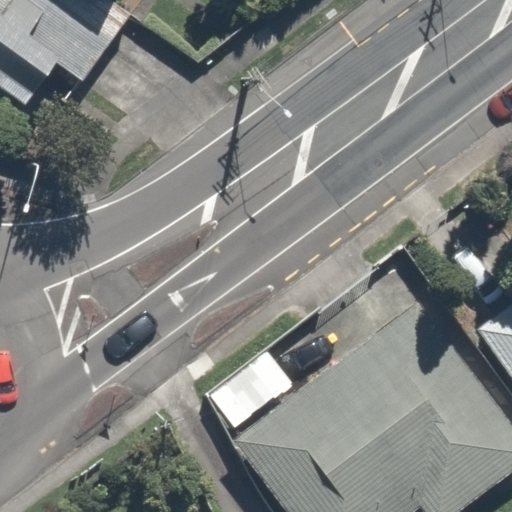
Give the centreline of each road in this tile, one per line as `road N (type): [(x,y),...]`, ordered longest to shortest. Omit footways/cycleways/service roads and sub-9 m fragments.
road 1 (secondary): [(317,150),(225,268),(33,399)]
road 2 (secondary): [(0,296),(43,262),(138,213),(317,150)]
road 3 (secondary): [(317,150),(511,3)]
